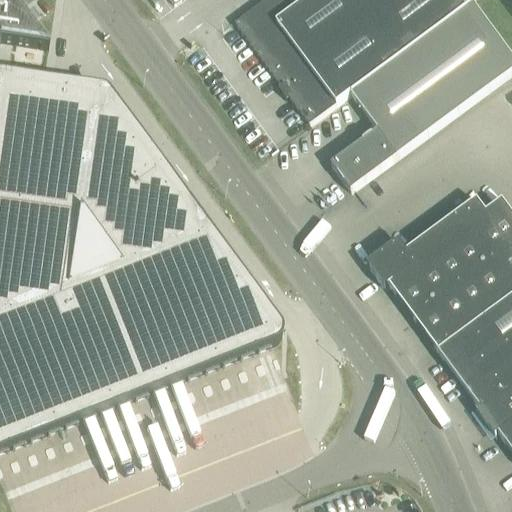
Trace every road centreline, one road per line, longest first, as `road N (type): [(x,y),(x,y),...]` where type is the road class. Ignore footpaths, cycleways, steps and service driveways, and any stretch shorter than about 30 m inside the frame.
road 1 (unclassified): [(418,428),(102,0)]
road 2 (unknown): [(309,280),(480,163)]
road 3 (unclassified): [(234,511),(418,428)]
